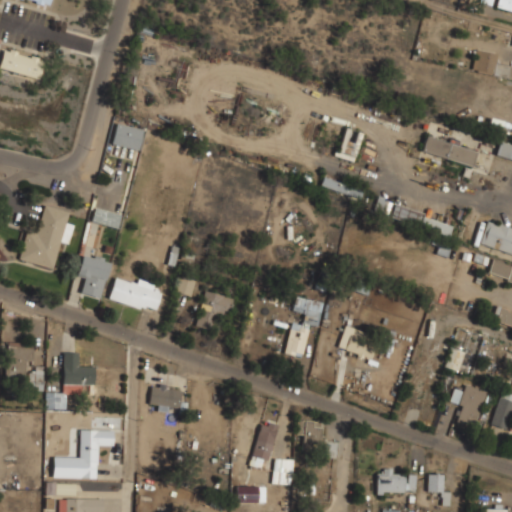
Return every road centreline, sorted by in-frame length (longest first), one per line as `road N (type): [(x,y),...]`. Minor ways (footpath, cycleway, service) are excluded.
road 1 (residential): [(511,466),(0,286)]
road 2 (residential): [(121,0),(77,152),(44,163),(0,152)]
road 3 (residential): [(131,487),(135,337)]
